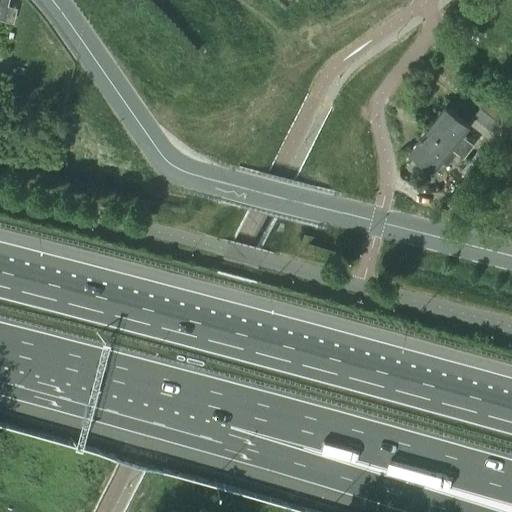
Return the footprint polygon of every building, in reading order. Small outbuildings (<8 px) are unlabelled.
[(6,6),(7,0),(0,0),(0,19),(11,22),(14,8),(6,6)] [(460,134),(469,123),(446,105),(427,128),(456,151),(465,158),(475,145),(460,134)] [(449,161),(456,151),(427,128),(410,151),(433,168),(443,156),(449,161)] [(480,169),(488,159),(478,151),(469,161),(480,169)] [(472,179),(480,169),(469,161),(462,171),(472,179)]
